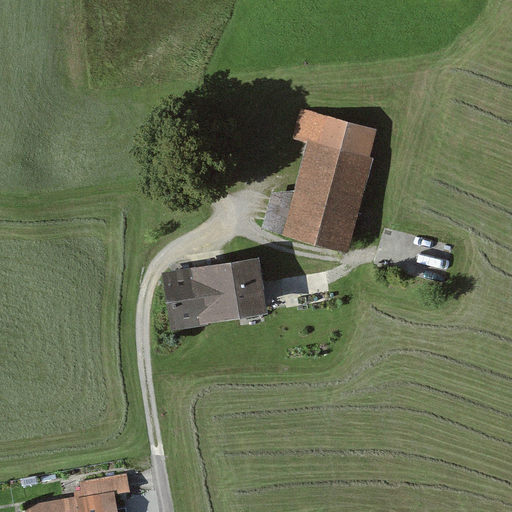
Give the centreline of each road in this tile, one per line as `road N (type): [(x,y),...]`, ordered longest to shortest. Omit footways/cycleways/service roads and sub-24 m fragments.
road 1 (unclassified): [(171,511),(143,336),(148,297),(160,267),(225,232),(222,208)]
road 2 (track): [(0,201),(141,188),(189,190),(222,208)]
